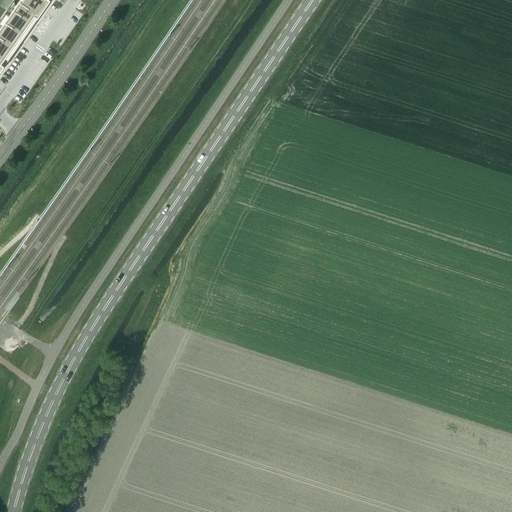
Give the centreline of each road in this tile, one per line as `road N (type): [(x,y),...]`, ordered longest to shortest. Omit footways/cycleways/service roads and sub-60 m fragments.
road 1 (primary): [(12,511),(57,383),(311,0)]
road 2 (tertiary): [(111,0),(0,157)]
